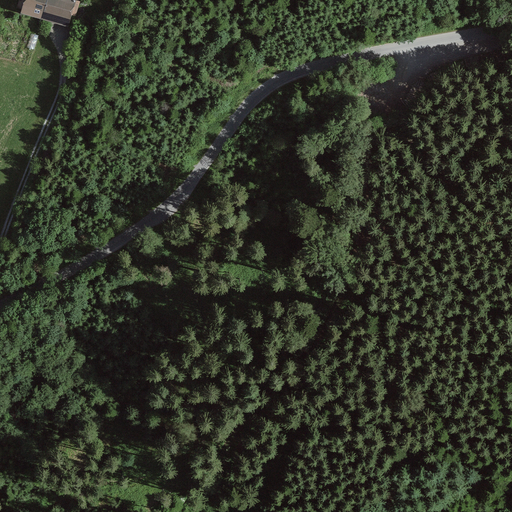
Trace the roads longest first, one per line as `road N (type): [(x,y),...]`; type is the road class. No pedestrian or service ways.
road 1 (tertiary): [(0,307),(138,224),(182,187),(273,82),(511,24)]
road 2 (track): [(382,122),(363,216),(404,328),(409,382),(393,511)]
road 3 (track): [(410,46),(382,122),(511,240)]
